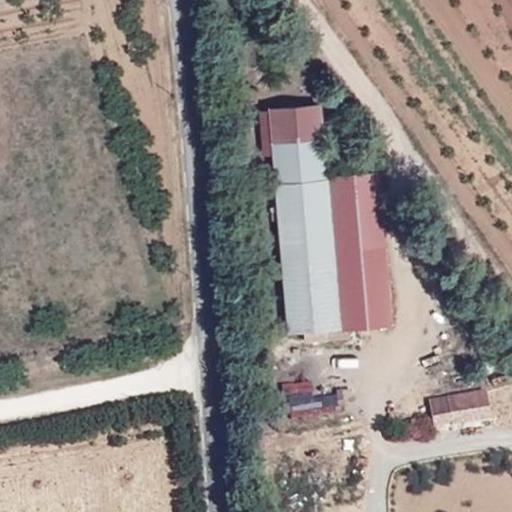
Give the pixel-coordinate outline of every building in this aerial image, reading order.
[(268,110),(272,141),(279,142),(299,140),(323,138),(320,104),(268,110)] [(323,138),(299,140),(279,142),(272,141),(289,331),(324,328),(339,327),(328,194),(327,179),(323,138)] [(339,327),(349,326),(383,323),(371,175),(347,176),(348,192),(328,194),(339,327)] [(347,176),(327,179),(328,194),(348,192),(347,176)] [(339,327),(324,328),(325,339),(351,337),(349,326),(339,327)] [(294,351),(294,373),(358,372),(357,350),(294,351)] [(453,426),(491,419),(487,393),(449,399),(453,426)]
